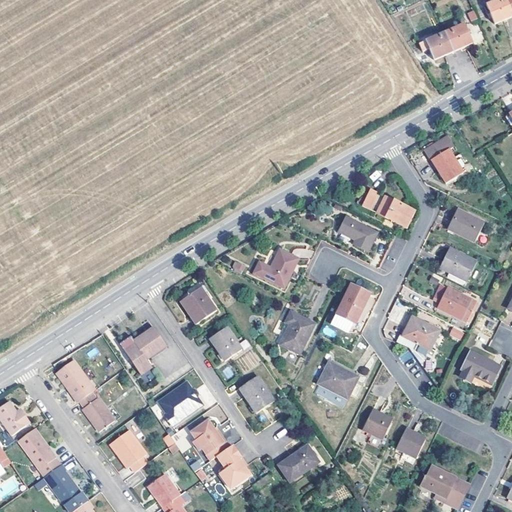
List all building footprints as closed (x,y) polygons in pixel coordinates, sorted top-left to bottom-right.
[(493,25),(511,17),(511,15),(505,0),(500,0),(486,6),(493,25)] [(445,34),(453,53),(472,44),(464,26),(445,34)] [(434,61),(453,53),(445,34),(418,45),(422,54),(429,51),(434,61)] [(433,159),(451,148),(456,145),(450,134),(426,149),(433,159)] [(433,159),(448,183),(471,168),(461,153),(456,157),(451,148),(433,159)] [(379,197),(370,192),(364,205),(373,210),(379,197)] [(403,226),(412,210),(389,197),(380,213),(403,226)] [(412,210),(403,226),(407,228),(416,211),(412,210)] [(486,224),(458,210),(449,229),(477,242),(486,224)] [(379,234),(348,217),(340,232),(357,241),(355,244),(369,251),(379,234)] [(478,263),(450,249),(441,268),(450,272),(447,278),(463,286),(466,280),(468,282),(478,263)] [(281,250),(267,278),(285,287),(299,259),(281,250)] [(231,269),(241,275),(245,267),(236,261),(231,269)] [(348,331),(353,321),(361,305),(364,307),(371,293),(352,283),(332,323),(348,331)] [(438,307),(467,322),(477,303),(440,285),(434,298),(441,301),(438,307)] [(191,310),(200,324),(218,311),(201,288),(181,302),(188,312),(191,310)] [(361,305),(353,321),(356,322),(364,307),(361,305)] [(197,325),(200,324),(191,310),(188,312),(197,325)] [(281,344),(300,353),(315,324),(291,312),(286,322),(291,325),(281,344)] [(440,331),(413,318),(403,337),(431,351),(440,331)] [(500,325),(489,346),(501,352),(511,331),(500,325)] [(453,326),(449,335),(460,341),(464,332),(453,326)] [(227,327),(210,339),(226,361),(243,350),(227,327)] [(131,338),(121,346),(141,376),(152,368),(147,361),(166,347),(154,329),(134,343),(131,338)] [(460,378),(470,383),(474,376),(491,385),(500,368),(471,353),(462,370),(464,371),(460,378)] [(358,378),(360,375),(330,360),(329,362),(337,367),(338,366),(350,372),(349,373),(358,378)] [(78,405),(80,403),(91,395),(96,392),(75,362),(57,375),(78,405)] [(319,383),(348,398),(358,378),(349,373),(350,372),(338,366),(337,367),(329,362),(319,383)] [(257,377),(240,390),(258,414),(275,401),(257,377)] [(202,407),(197,399),(197,397),(194,393),(192,392),(186,385),(159,405),(167,416),(165,418),(173,429),(202,407)] [(91,395),(80,403),(84,410),(83,411),(99,434),(115,423),(99,400),(96,402),(91,395)] [(20,418),(17,414),(10,405),(0,411),(0,422),(12,439),(31,425),(24,416),(20,418)] [(368,431),(383,438),(392,420),(379,413),(380,412),(372,408),(362,428),(368,431)] [(217,459),(227,451),(213,432),(216,430),(216,427),(214,423),(210,422),(191,436),(197,443),(193,446),(199,454),(202,451),(211,463),(217,459)] [(405,427),(395,448),(415,459),(425,439),(413,433),(413,431),(405,427)] [(171,436),(181,453),(192,446),(181,429),(171,436)] [(45,479),(60,468),(55,461),(57,459),(36,430),(19,443),(45,479)] [(227,451),(230,449),(216,430),(213,432),(227,451)] [(381,441),(383,438),(368,431),(367,434),(381,441)] [(135,474),(147,465),(143,459),(147,456),(129,432),(110,445),(127,470),(130,468),(135,474)] [(169,449),(174,445),(171,439),(169,437),(164,441),(169,449)] [(308,446),(279,466),(290,483),(320,463),(308,446)] [(0,465),(1,464),(4,469),(12,464),(0,447),(0,465)] [(230,449),(227,451),(217,459),(223,467),(226,471),(219,476),(230,491),(249,478),(244,470),(239,463),(241,461),(232,448),(230,449)] [(190,465),(194,472),(203,466),(198,459),(190,465)] [(63,466),(60,468),(45,479),(68,511),(75,511),(88,502),(83,495),(79,497),(70,483),(72,482),(66,474),(67,472),(63,466)] [(442,503),(457,510),(468,486),(430,467),(425,477),(424,477),(419,487),(435,494),(444,499),(442,503)] [(162,510),(178,498),(163,477),(146,489),(162,510)] [(79,497),(83,495),(73,481),(72,482),(70,483),(79,497)] [(178,498),(183,505),(189,500),(184,494),(178,498)] [(433,498),(442,503),(444,499),(435,494),(433,498)] [(178,498),(162,510),(163,511),(181,511),(178,508),(183,505),(178,498)] [(88,502),(75,511),(92,511),(93,509),(88,502)]
